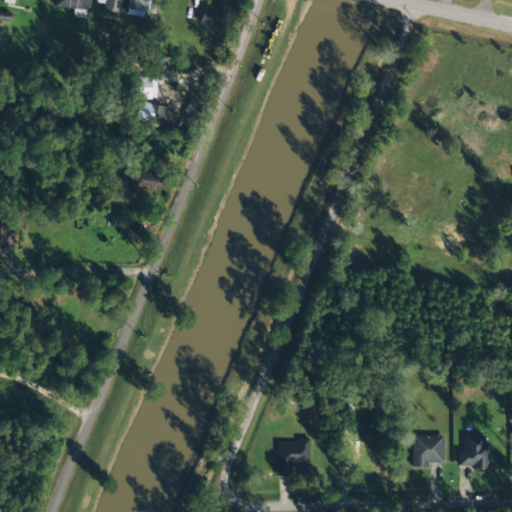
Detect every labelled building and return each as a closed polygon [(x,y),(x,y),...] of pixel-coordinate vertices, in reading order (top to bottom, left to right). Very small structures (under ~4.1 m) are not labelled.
[(54,0),(54,9),(90,11),(90,0),(54,0)] [(118,19),(119,0),(103,0),(102,17),(118,19)] [(153,13),(155,0),(128,0),(125,14),(142,18),(144,11),(153,13)] [(227,8),(205,2),(199,24),(221,30),(227,8)] [(156,79),(136,79),(135,99),(155,99),(156,79)] [(163,126),(167,108),(139,102),(135,121),(163,126)] [(158,188),(158,170),(138,171),(139,189),(158,188)] [(445,243),(442,251),(456,256),(465,231),(442,223),(436,240),(445,243)] [(368,419),(354,419),(354,435),(369,435),(368,419)] [(410,467),(427,468),(427,464),(441,464),(442,436),(411,436),(410,467)] [(487,469),(488,436),(462,436),(462,451),(457,450),(457,468),(487,469)] [(276,444),(276,477),(290,477),(290,467),(308,467),(308,439),(297,439),(297,444),(276,444)]
